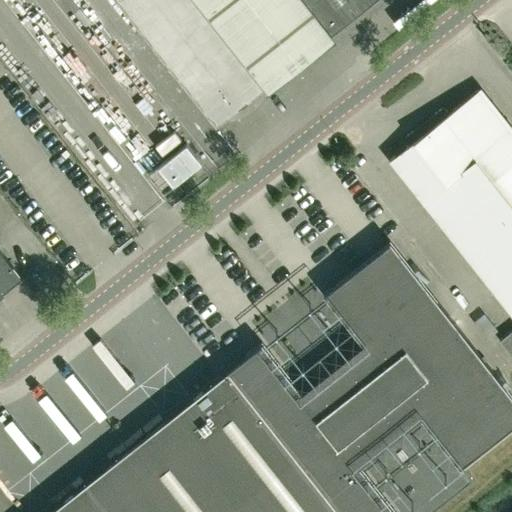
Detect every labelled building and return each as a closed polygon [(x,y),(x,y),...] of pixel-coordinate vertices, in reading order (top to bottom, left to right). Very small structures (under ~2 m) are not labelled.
[(119,0),(216,122),(370,0),(119,0)] [(511,127),(480,87),(448,112),(443,106),(403,137),(409,144),(389,159),(511,313),(511,329),(499,339),(511,355),(511,127)] [(161,421),(232,511),(396,511),(359,464),(421,416),(460,465),(511,424),(511,394),(390,240),(324,293),(363,342),(301,391),(262,341),(161,421)] [(0,293),(22,276),(0,248),(0,293)] [(232,511),(161,421),(45,511),(232,511)] [(441,464),(409,481),(415,493),(447,477),(441,464)]
